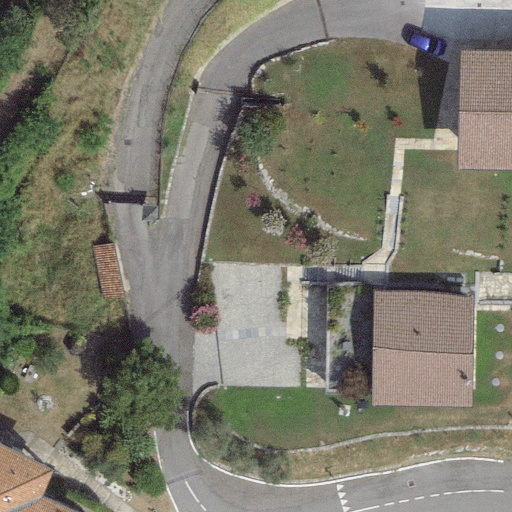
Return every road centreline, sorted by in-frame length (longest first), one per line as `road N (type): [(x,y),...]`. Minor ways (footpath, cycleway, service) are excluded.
road 1 (residential): [(131,201),(172,475),(191,511)]
road 2 (track): [(60,0),(0,109)]
